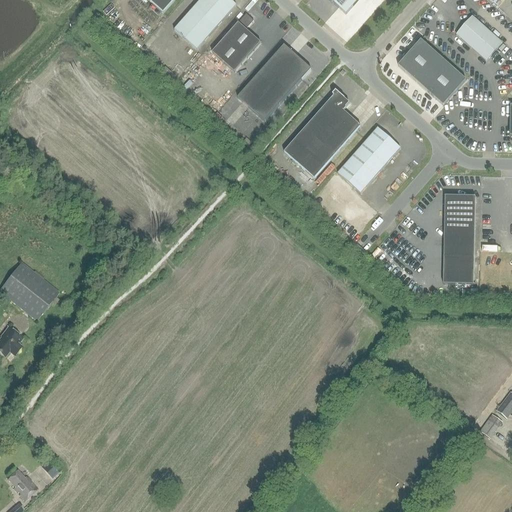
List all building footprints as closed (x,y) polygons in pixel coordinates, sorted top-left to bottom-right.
[(147,0),(163,14),(175,0),(147,0)] [(196,51),(236,6),(229,0),(201,0),(174,31),(196,51)] [(328,0),(345,15),(358,0),(328,0)] [(245,31),(254,21),(246,15),(212,53),(234,73),(260,44),(245,31)] [(502,44),(472,17),(456,35),(486,62),(502,44)] [(421,41),(398,67),(443,107),(466,81),(421,41)] [(291,53),(284,46),(237,99),(258,117),(264,123),(303,79),(304,78),(311,70),(299,60),(292,53),(291,53)] [(312,180),(360,127),(342,111),(349,104),(335,92),(332,96),(333,97),(282,153),(312,180)] [(400,149),(377,129),(337,174),(360,195),(400,149)] [(473,287),(474,198),(444,198),(443,286),(473,287)] [(59,294),(21,264),(0,290),(0,293),(37,322),(59,294)] [(23,339),(8,328),(0,338),(2,339),(0,341),(0,354),(5,358),(9,353),(14,357),(22,348),(18,345),(23,339)] [(511,394),(510,393),(496,412),(507,420),(511,413),(511,394)] [(488,421),(479,432),(490,440),(498,429),(488,421)] [(53,468),(46,474),(52,480),(58,474),(53,468)] [(13,490),(25,502),(38,490),(26,478),(25,479),(17,471),(7,481),(15,488),(13,490)]
